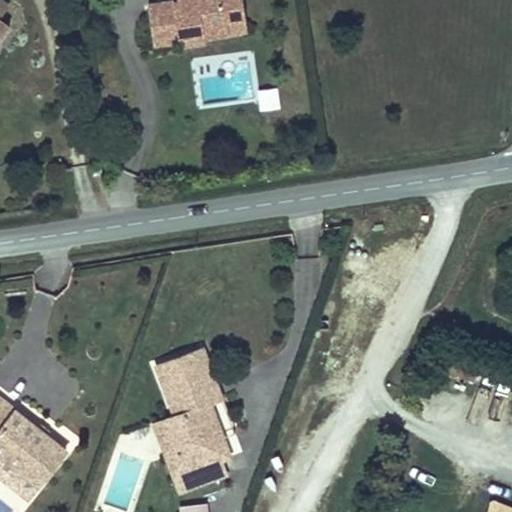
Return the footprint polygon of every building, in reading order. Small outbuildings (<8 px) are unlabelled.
[(0,0),(0,43),(11,29),(1,21),(12,7),(2,0),(0,0)] [(175,9),(151,12),(156,46),(181,42),(180,37),(198,34),(199,40),(229,36),(227,18),(244,16),(242,0),(174,0),(174,1),(175,9)] [(150,5),(151,12),(175,9),(174,1),(150,5)] [(247,33),(244,16),(227,18),(229,36),(247,33)] [(200,46),(199,40),(198,34),(180,37),(181,42),(181,49),(200,46)] [(279,110),(277,89),(259,91),(262,112),(279,110)] [(205,347),(157,362),(173,413),(166,415),(177,449),(162,454),(173,489),(221,474),(216,460),(226,457),(209,403),(205,389),(217,385),(205,347)] [(475,379),(478,367),(450,358),(446,370),(475,379)] [(217,385),(205,389),(209,403),(221,399),(217,385)] [(0,449),(45,488),(72,457),(0,393),(0,449)] [(166,415),(152,419),(162,454),(177,449),(166,415)] [(0,449),(0,471),(34,501),(45,488),(0,449)]
